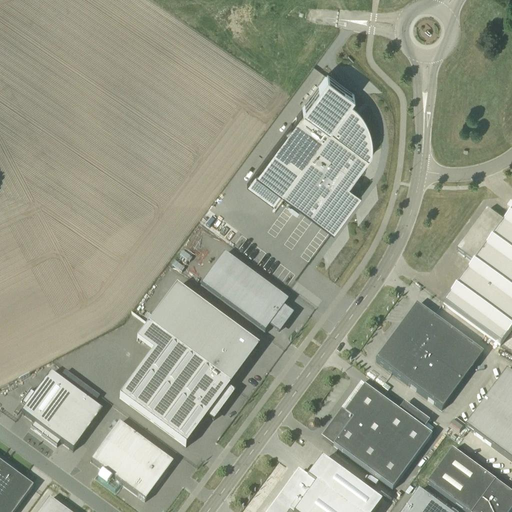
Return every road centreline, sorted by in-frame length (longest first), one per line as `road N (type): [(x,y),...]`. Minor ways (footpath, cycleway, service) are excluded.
road 1 (tertiary): [(207,511),(381,274),(405,230),(418,174)]
road 2 (unknown): [(389,260),(494,351),(456,416),(446,417),(338,332)]
road 3 (unclassified): [(107,511),(0,433)]
